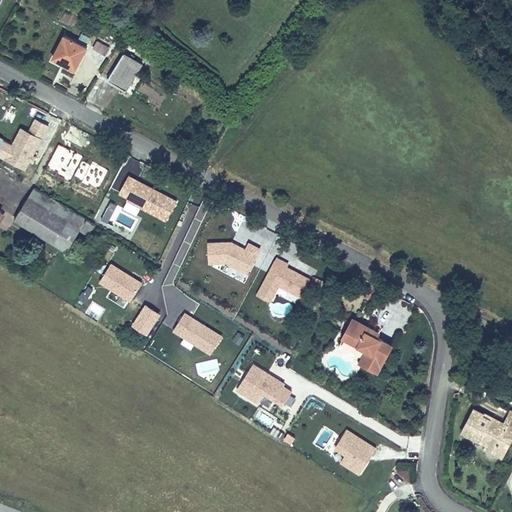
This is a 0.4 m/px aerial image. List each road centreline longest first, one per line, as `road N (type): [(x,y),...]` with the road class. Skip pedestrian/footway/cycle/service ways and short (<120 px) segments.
road 1 (unclassified): [(0,70),(430,296)]
road 2 (unclassified): [(430,296),(444,349),(428,476),(458,511)]
